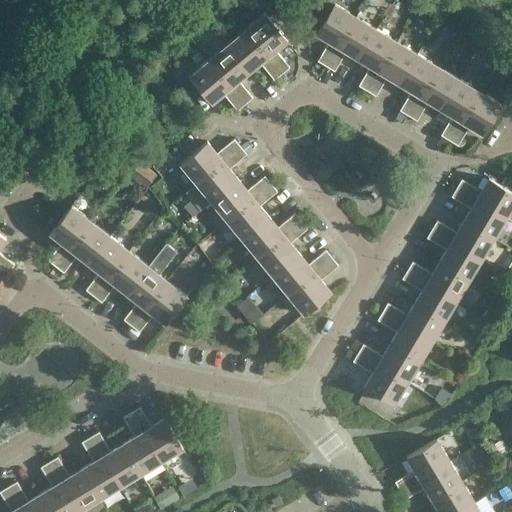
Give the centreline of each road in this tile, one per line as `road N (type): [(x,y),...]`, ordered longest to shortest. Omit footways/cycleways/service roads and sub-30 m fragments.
road 1 (residential): [(371,262),(424,161),(312,89),(259,123)]
road 2 (residential): [(259,123),(371,262)]
road 3 (residential): [(127,371),(34,290),(0,333)]
road 4 (residential): [(297,401),(127,371)]
road 5 (residential): [(297,401),(371,262)]
road 6 (residential): [(0,456),(127,371)]
road 7 (residential): [(366,511),(297,401)]
